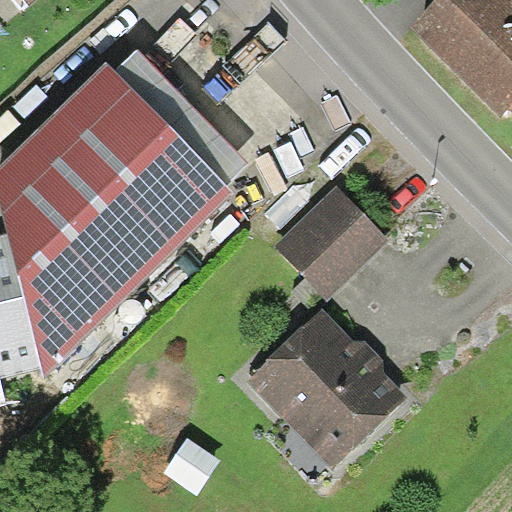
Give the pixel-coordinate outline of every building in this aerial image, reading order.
[(511,0),(441,0),(411,32),(502,124),(511,117),(511,116),(511,0)] [(233,198),(106,68),(0,172),(0,204),(8,238),(0,239),(0,408),(6,407),(1,381),(36,373),(37,380),(44,378),(45,385),(233,198)] [(336,188),(274,249),(328,303),(390,242),(336,188)] [(323,313),(247,386),(333,475),(409,401),(383,375),(384,361),(365,343),(355,345),(323,313)] [(188,442),(164,476),(198,499),(221,464),(188,442)]
